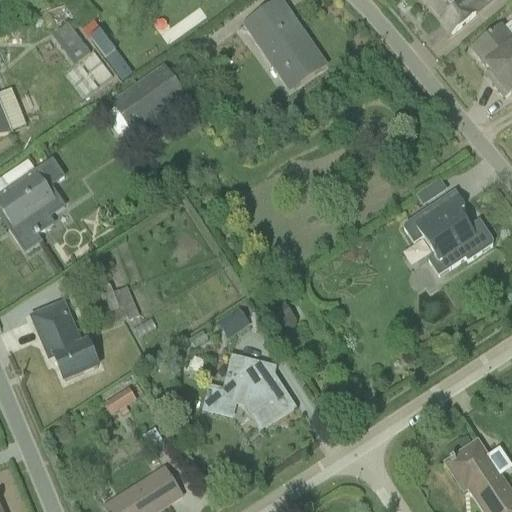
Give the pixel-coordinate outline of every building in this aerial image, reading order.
[(419,0),(452,40),(500,0),(419,0)] [(86,36),(101,21),(81,3),(67,18),(86,36)] [(287,98),(325,73),(280,7),(242,32),(287,98)] [(511,25),(503,32),(501,30),(472,54),(496,83),(492,87),(505,103),(511,96),(511,25)] [(75,70),(87,61),(67,33),(54,42),(75,70)] [(127,94),(108,108),(113,114),(104,120),(121,143),(130,137),(136,146),(152,134),(150,131),(187,105),(162,70),(137,88),(133,82),(123,89),(127,94)] [(87,94),(105,92),(104,81),(86,83),(87,94)] [(0,141),(26,132),(11,96),(0,100),(0,141)] [(64,183),(53,167),(0,201),(0,215),(5,223),(9,220),(15,230),(8,235),(24,259),(41,248),(37,241),(54,230),(49,223),(65,213),(51,192),(64,183)] [(423,211),(446,195),(439,185),(416,201),(423,211)] [(438,282),(492,251),(493,246),(479,225),(469,232),(460,218),(464,215),(465,210),(455,196),(402,232),(414,249),(423,243),(433,259),(429,262),(429,266),(438,282)] [(126,291),(113,297),(110,291),(100,296),(109,318),(122,312),(128,325),(139,321),(126,291)] [(47,345),(64,386),(99,371),(88,345),(82,348),(65,310),(33,323),(43,346),(47,345)] [(285,336),(296,329),(284,310),(273,316),(285,336)] [(227,344),(249,330),(237,313),(216,327),(227,344)] [(141,343),(156,334),(150,325),(136,333),(141,343)] [(273,383),(276,372),(231,361),(223,395),(208,391),(202,418),(232,425),(236,409),(244,412),(260,435),(293,413),(273,383)] [(128,395),(104,410),(112,421),(119,417),(121,421),(128,417),(125,413),(136,406),(128,395)] [(156,465),(168,457),(154,434),(143,442),(156,465)] [(511,511),(511,496),(501,480),(511,473),(499,455),(487,463),(477,448),(445,469),(458,487),(462,485),(480,511),(511,511)] [(165,475),(106,511),(165,511),(183,501),(165,475)]
